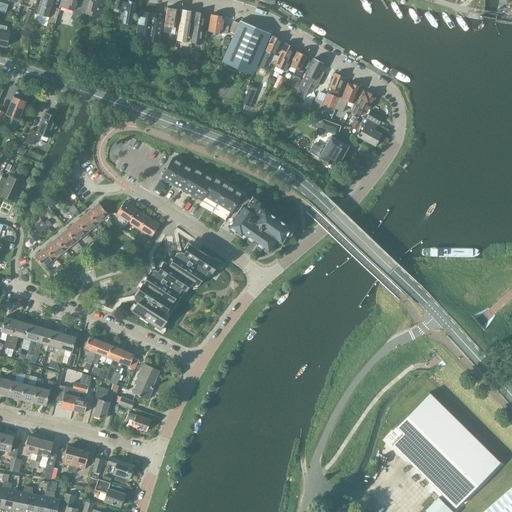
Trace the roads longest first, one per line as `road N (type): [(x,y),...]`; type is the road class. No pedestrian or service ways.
road 1 (tertiary): [(438,315),(284,173),(0,64)]
road 2 (residential): [(265,280),(369,183),(396,144),(399,107),(379,83),(260,18),(190,0)]
road 3 (unclassified): [(438,315),(389,345),(353,383),(319,451),(302,511)]
road 4 (residential): [(199,362),(0,282)]
road 5 (residential): [(265,280),(116,178)]
road 6 (residential): [(0,412),(158,453)]
